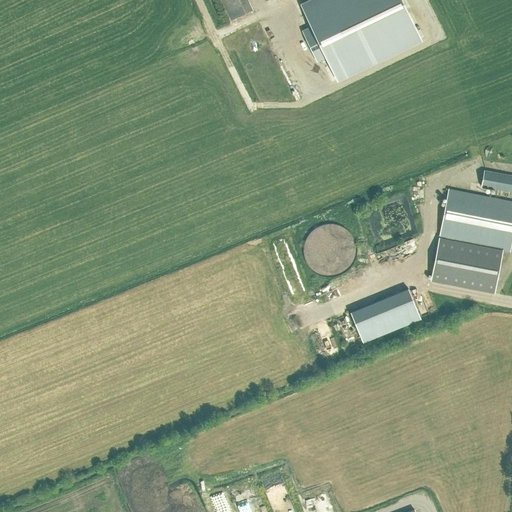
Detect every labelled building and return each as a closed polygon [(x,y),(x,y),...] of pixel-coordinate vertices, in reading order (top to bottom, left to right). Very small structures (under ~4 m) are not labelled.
[(221,0),(231,20),(253,10),(247,0),(221,0)] [(313,0),(302,6),(312,27),(303,31),(317,61),(326,57),(337,79),(420,39),(401,0),(313,0)] [(511,174),(498,172),(495,188),(511,190),(511,174)] [(510,250),(511,241),(511,201),(450,189),(440,236),(510,250)] [(377,240),(408,230),(398,199),(367,210),(377,240)] [(439,237),(431,280),(494,293),(503,249),(439,237)] [(363,343),(420,319),(408,288),(350,312),(363,343)] [(254,473),(262,471),(263,480),(266,480),(262,453),(252,455),(254,473)] [(322,511),(325,511),(330,510),(323,499),(317,503),(322,511)]
